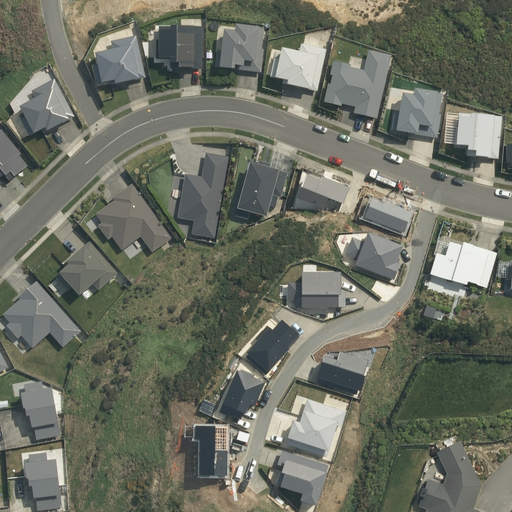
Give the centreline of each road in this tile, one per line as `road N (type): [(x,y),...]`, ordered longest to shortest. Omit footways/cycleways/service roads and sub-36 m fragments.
road 1 (residential): [(436,184),(399,300),(317,335),(289,366),(247,470)]
road 2 (residential): [(436,184),(233,112),(162,117),(108,144)]
road 3 (residential): [(49,0),(66,67),(108,144)]
road 4 (residential): [(108,144),(0,248)]
